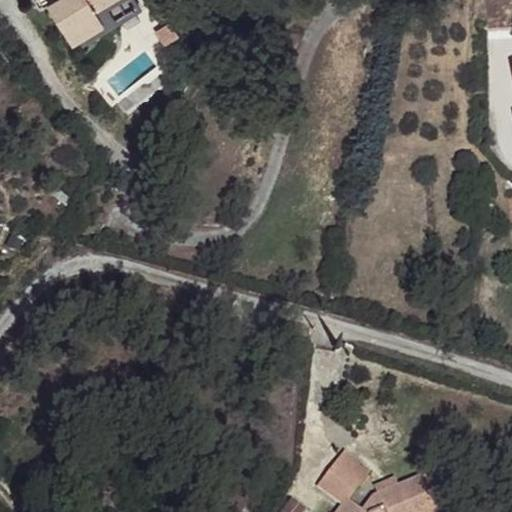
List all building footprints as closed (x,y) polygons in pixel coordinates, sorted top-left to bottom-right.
[(36,0),(59,33),(89,14),(86,9),(81,2),(83,0),(36,0)] [(83,0),(81,2),(86,9),(99,0),(83,0)] [(152,24),(162,40),(177,32),(167,15),(152,24)] [(352,467),(326,448),(303,485),(327,505),(337,493),(350,504),(366,487),(348,474),(352,467)] [(327,505),(320,511),(402,511),(426,500),(414,471),(366,487),(350,504),(337,493),(327,505)] [(432,511),(426,500),(402,511),(432,511)]
